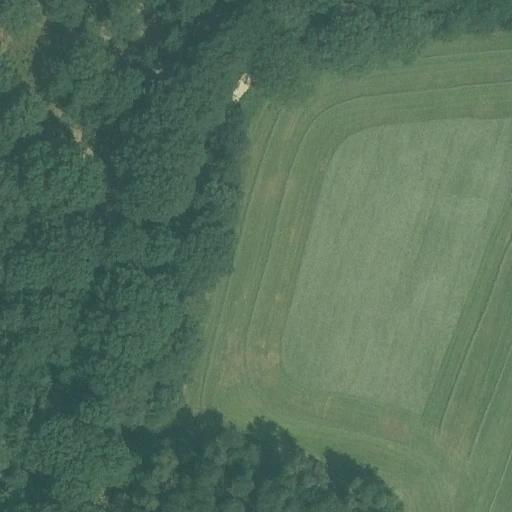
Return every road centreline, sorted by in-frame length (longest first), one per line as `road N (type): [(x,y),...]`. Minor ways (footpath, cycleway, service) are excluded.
road 1 (track): [(303,3),(233,86),(195,152),(99,511)]
road 2 (track): [(427,0),(303,3)]
